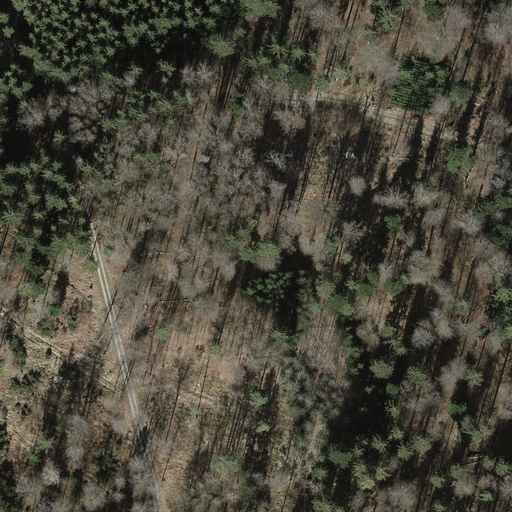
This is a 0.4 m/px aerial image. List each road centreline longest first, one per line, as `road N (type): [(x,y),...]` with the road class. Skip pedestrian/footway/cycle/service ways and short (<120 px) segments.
road 1 (track): [(155,511),(63,124),(45,85),(0,41)]
road 2 (track): [(511,151),(359,108),(275,95),(45,85)]
